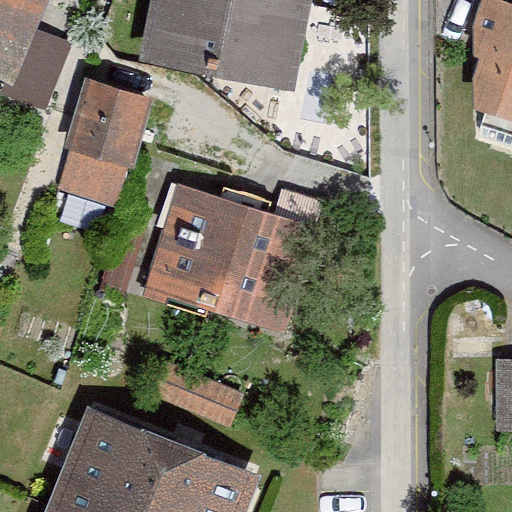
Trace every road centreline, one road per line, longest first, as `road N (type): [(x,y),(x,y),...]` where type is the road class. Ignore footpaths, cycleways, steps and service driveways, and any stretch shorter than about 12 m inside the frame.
road 1 (residential): [(402,511),(402,204)]
road 2 (residential): [(402,204),(407,0)]
road 3 (residential): [(402,204),(511,268)]
